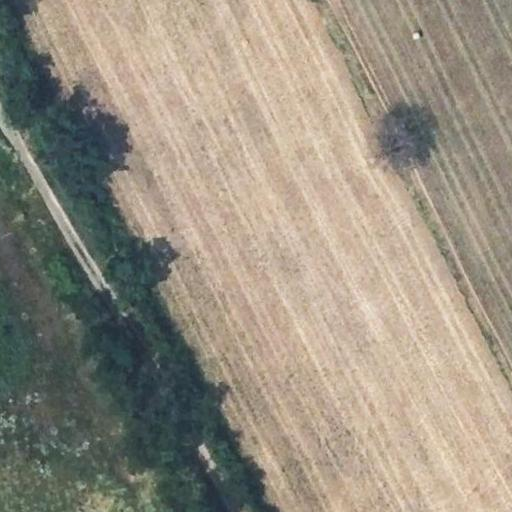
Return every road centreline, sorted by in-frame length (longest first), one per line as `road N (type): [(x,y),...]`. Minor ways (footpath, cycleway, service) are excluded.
road 1 (track): [(0,117),(234,511)]
road 2 (track): [(511,365),(330,0)]
